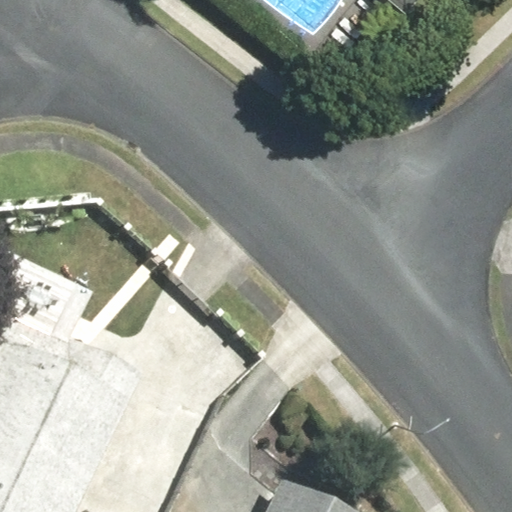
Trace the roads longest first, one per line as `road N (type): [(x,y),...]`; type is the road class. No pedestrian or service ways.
road 1 (residential): [(351,282),(177,116),(38,0)]
road 2 (residential): [(511,486),(351,282)]
road 3 (residential): [(511,124),(351,282)]
